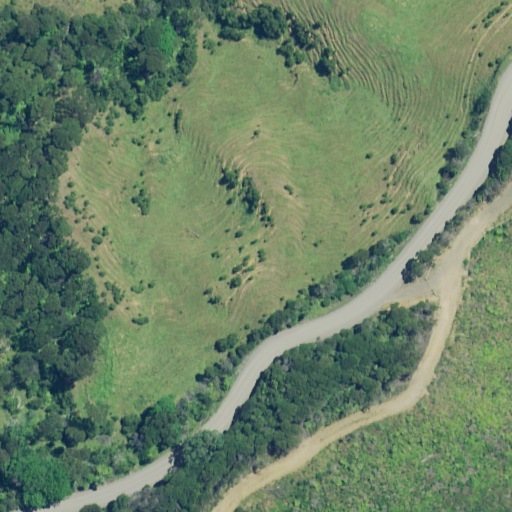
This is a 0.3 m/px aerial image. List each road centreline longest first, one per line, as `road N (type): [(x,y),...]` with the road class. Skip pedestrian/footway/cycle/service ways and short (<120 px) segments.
road 1 (unclassified): [(4,511),(13,500),(108,484),(189,444),(249,356),(358,294),(511,85)]
road 2 (track): [(216,511),(322,439),(411,394),(439,347),(511,269)]
